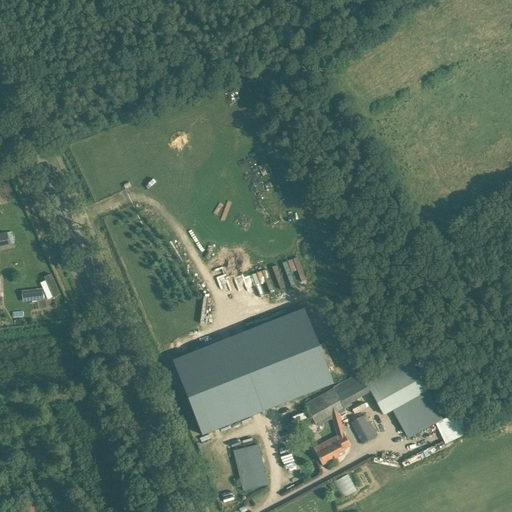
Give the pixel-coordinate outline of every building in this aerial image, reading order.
[(253,83),(258,89),(276,74),(270,68),(253,83)] [(11,232),(0,233),(0,247),(9,246),(9,245),(14,244),(11,232)] [(292,272),(297,271),(300,281),(306,279),(299,257),(283,261),(289,285),(296,283),(292,272)] [(271,267),(280,289),(286,287),(277,264),(271,267)] [(270,291),(274,290),(268,269),(253,273),(259,296),(264,294),(261,283),(267,281),(270,291)] [(51,274),(44,277),(45,281),(53,297),(53,298),(60,295),(51,274)] [(303,308),(172,360),(202,436),(333,384),(303,308)] [(418,350),(414,366),(430,371),(435,355),(435,354),(418,350)] [(408,357),(364,382),(370,392),(383,415),(392,410),(427,391),(408,357)] [(351,377),(347,380),(357,399),(370,392),(364,382),(359,373),(351,377)] [(333,388),(305,404),(317,426),(332,418),(337,436),(314,448),(322,465),(345,453),(343,450),(350,446),(343,433),(338,414),(345,410),(344,409),(333,388)] [(351,422),(362,444),(376,436),(365,415),(351,422)] [(243,490),(268,485),(259,444),(234,450),(243,490)] [(347,474),(333,481),(341,498),(356,490),(347,474)] [(37,511),(36,500),(15,503),(16,511),(19,511),(18,511),(37,511)]
